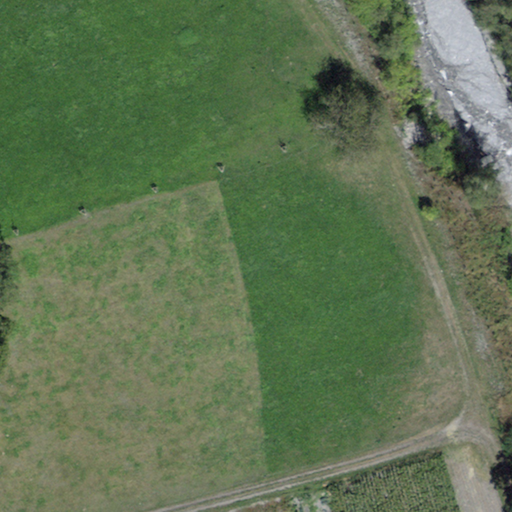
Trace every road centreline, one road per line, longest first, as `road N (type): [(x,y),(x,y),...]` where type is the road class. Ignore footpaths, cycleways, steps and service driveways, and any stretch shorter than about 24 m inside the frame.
road 1 (track): [(511,500),(478,429),(423,240),(342,58),(307,0)]
road 2 (track): [(478,429),(178,511)]
